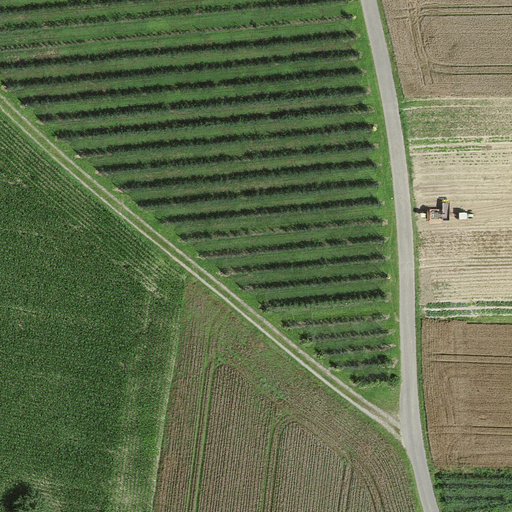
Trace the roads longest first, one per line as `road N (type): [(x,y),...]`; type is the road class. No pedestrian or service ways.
road 1 (track): [(0,99),(327,377),(415,437)]
road 2 (residential): [(435,511),(415,437),(405,179),(371,0)]
